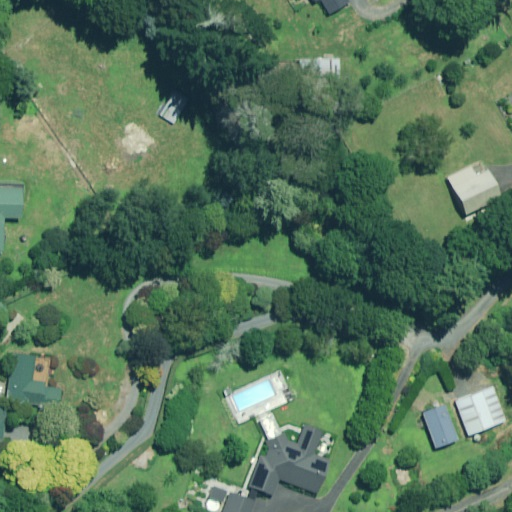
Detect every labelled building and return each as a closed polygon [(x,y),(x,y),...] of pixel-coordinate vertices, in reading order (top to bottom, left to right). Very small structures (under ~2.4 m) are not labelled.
[(351,59),(308,57),(307,80),(350,83),(351,59)] [(500,200),(482,162),(447,179),(465,217),(500,200)] [(18,220),(19,191),(0,189),(0,252),(1,253),(3,219),(18,220)] [(33,358),(11,356),(7,404),(58,409),(59,390),(45,389),(46,384),(31,382),(33,358)] [(507,422),(494,388),(456,403),(469,437),(507,422)] [(458,441),(444,407),(422,416),(435,450),(458,441)] [(296,445),(285,441),(282,435),(273,439),(266,459),(261,457),(249,488),(272,497),(278,480),(316,495),(329,461),(314,455),(322,434),(303,427),(296,445)] [(250,511),(254,503),(213,489),(209,501),(224,506),(222,511),(250,511)]
